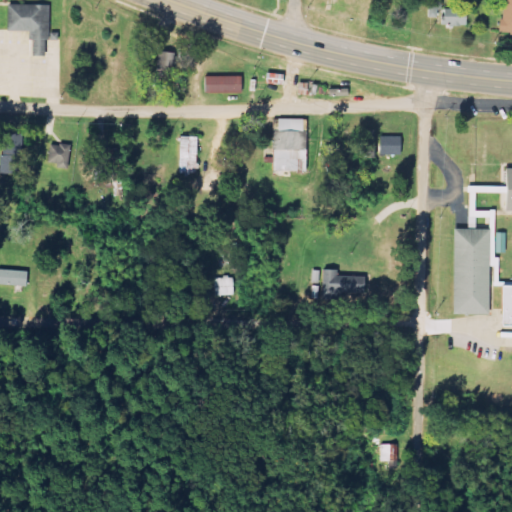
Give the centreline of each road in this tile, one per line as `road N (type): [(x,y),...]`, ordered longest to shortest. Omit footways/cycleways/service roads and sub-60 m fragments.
road 1 (residential): [(426,511),(426,71)]
road 2 (residential): [(0,103),(185,112),(425,107)]
road 3 (residential): [(425,319),(0,321)]
road 4 (primary): [(426,71),(294,43),(169,0)]
